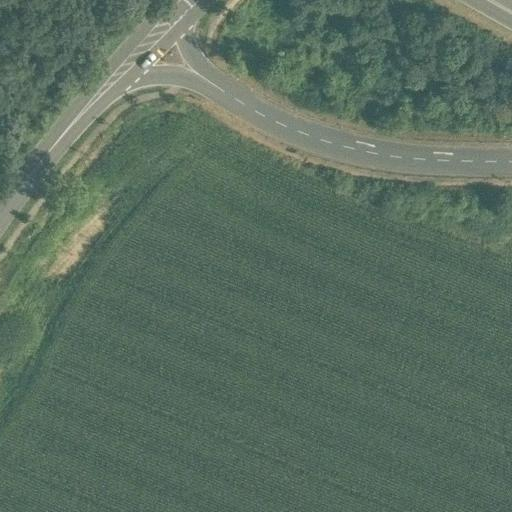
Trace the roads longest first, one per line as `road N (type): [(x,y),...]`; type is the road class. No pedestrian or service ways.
road 1 (trunk): [(196,75),(280,122),(348,144),(511,155)]
road 2 (tertiary): [(102,96),(0,214)]
road 3 (tertiary): [(191,0),(102,96)]
